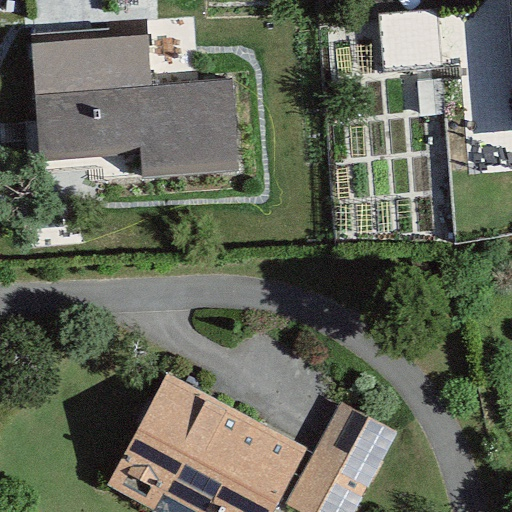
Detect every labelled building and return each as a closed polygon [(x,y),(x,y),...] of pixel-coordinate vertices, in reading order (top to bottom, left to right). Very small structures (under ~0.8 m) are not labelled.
[(434,9),(383,7),(380,61),(431,63),(434,9)] [(480,9),(437,10),(438,58),(482,56),(480,9)] [(148,35),(27,44),(37,173),(138,166),(139,187),(243,180),(236,87),(152,93),(148,35)] [(275,511),(304,460),(171,388),(114,494),(148,511),(275,511)] [(355,511),(397,434),(340,404),(285,508),(292,511),(355,511)]
